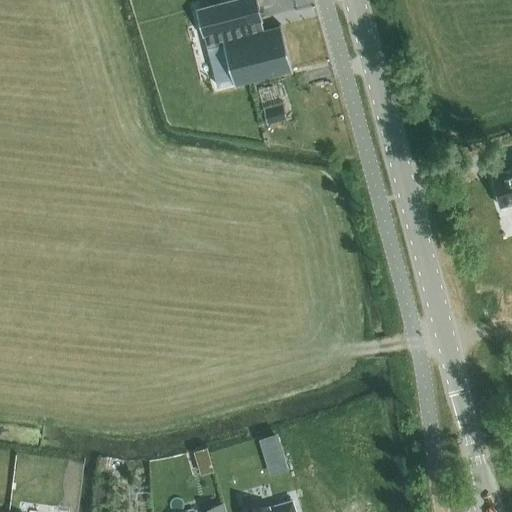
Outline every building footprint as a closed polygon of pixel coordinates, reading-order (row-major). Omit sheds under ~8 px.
[(257,0),(229,0),(196,9),(203,34),(214,32),(217,45),(207,47),(217,86),(233,82),(291,67),(281,28),(263,32),(260,19),(262,19),(257,0)] [(264,108),(263,108),(267,123),(286,118),(287,118),(283,103),(282,103),(282,104),(264,108)] [(511,169),(493,174),(500,205),(511,201),(511,169)] [(279,449),(266,453),(271,472),(285,468),(279,449)] [(307,511),(324,511),(328,511),(378,511),(368,475),(340,483),(337,473),(327,476),(321,458),(294,466),(307,511)] [(28,460),(25,477),(46,480),(45,487),(69,490),(72,465),(28,460)] [(199,465),(201,474),(214,470),(211,461),(199,465)] [(268,505),(246,511),(295,511),(292,500),(269,507),(268,505)] [(225,511),(223,503),(207,508),(208,511),(225,511)]
